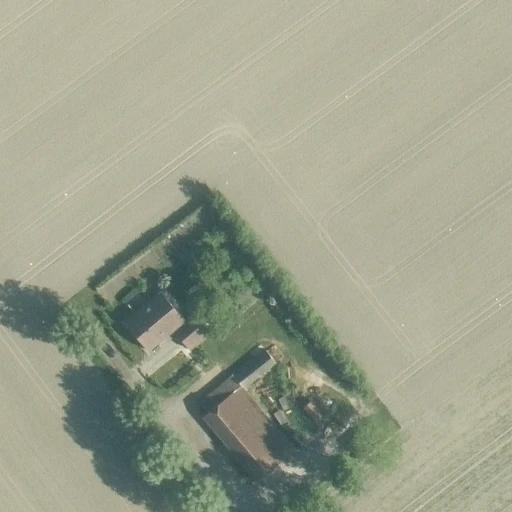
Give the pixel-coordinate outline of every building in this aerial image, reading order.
[(210,276),(197,285),(203,294),(217,285),(210,276)] [(160,292),(123,323),(147,351),(171,330),(188,349),(209,332),(194,313),(185,321),(160,292)] [(322,350),(317,360),(333,367),(337,358),(322,350)] [(245,389),(276,363),(266,351),(234,377),(233,375),(199,403),(207,413),(203,417),(257,482),(296,450),(245,389)] [(313,402),(304,409),(318,424),(326,416),(313,402)]
